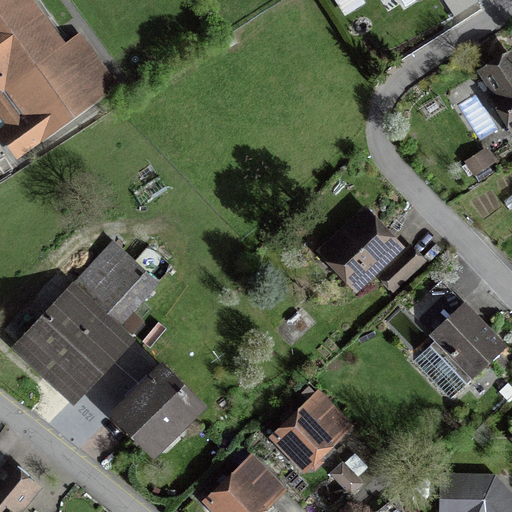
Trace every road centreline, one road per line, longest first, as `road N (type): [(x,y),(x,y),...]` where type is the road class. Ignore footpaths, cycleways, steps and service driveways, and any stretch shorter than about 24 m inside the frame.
road 1 (residential): [(511,8),(388,88),(374,121),(382,151),(511,286)]
road 2 (residential): [(132,511),(0,405)]
